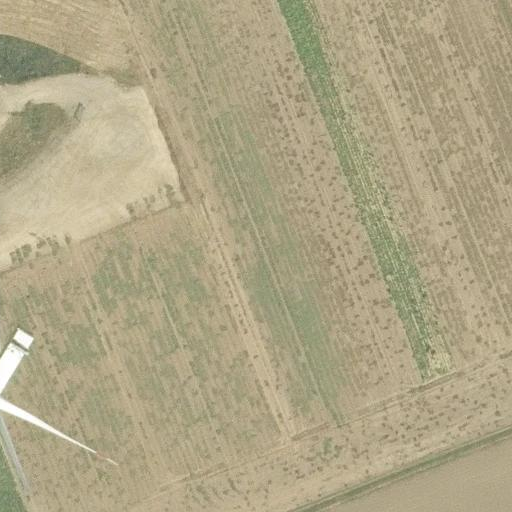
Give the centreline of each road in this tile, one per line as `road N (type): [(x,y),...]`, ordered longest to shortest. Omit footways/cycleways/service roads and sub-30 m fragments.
road 1 (track): [(321,511),(511,436)]
road 2 (track): [(0,231),(147,172)]
